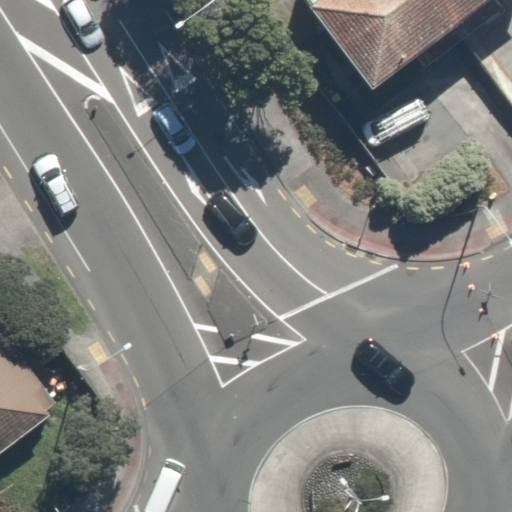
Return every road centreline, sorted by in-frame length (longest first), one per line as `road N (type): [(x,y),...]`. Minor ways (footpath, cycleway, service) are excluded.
road 1 (secondary): [(78,0),(195,183),(326,296),(371,363)]
road 2 (secondary): [(217,460),(144,306),(0,74)]
road 3 (secondary): [(217,460),(259,394),(332,362),(371,363)]
road 4 (secondary): [(388,367),(448,404),(469,433),(485,502)]
road 5 (secondary): [(388,367),(511,282)]
